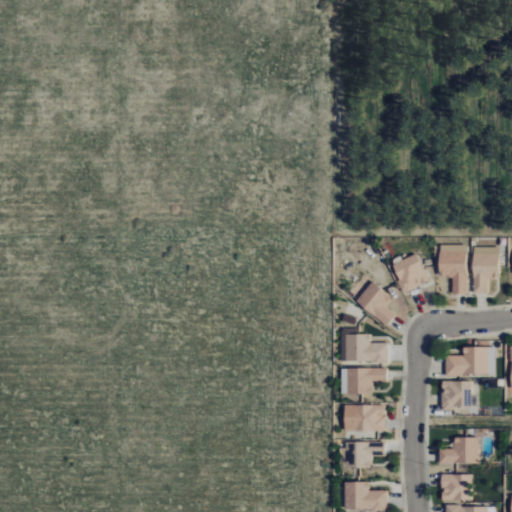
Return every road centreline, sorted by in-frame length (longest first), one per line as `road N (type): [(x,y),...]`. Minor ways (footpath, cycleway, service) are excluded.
road 1 (track): [(348,0),(348,223)]
road 2 (residential): [(422,329),(412,430),(416,511)]
